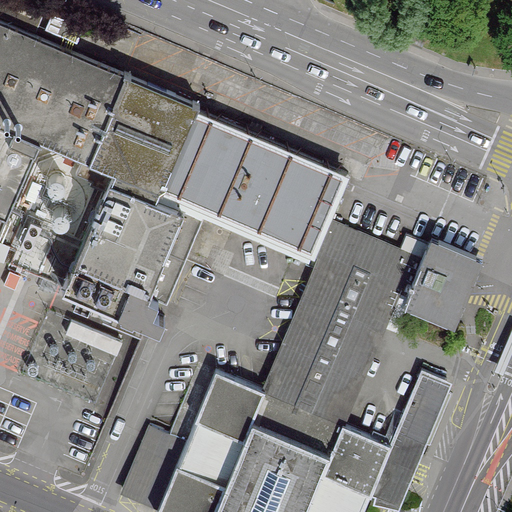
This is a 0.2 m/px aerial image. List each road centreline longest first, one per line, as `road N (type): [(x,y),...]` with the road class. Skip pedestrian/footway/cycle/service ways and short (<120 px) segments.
road 1 (unclassified): [(511,300),(482,375),(467,461)]
road 2 (primary): [(381,81),(511,152)]
road 3 (primary): [(511,101),(381,81)]
road 4 (primary): [(270,34),(381,81)]
